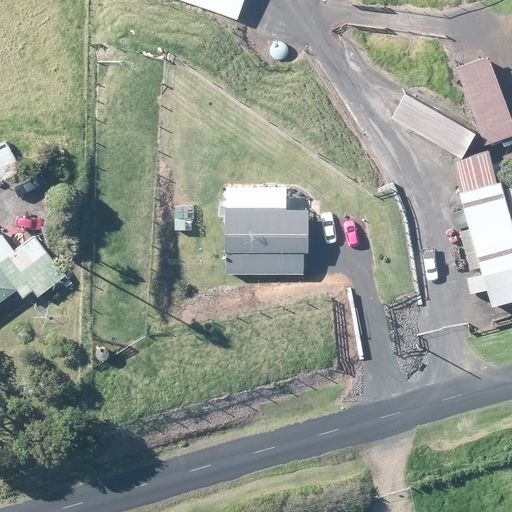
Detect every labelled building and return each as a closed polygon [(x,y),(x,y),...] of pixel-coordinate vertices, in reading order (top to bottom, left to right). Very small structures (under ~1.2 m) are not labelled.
[(242,0),(176,0),(235,20),(242,0)] [(511,135),(511,125),(486,57),(456,69),(485,146),(511,135)] [(474,134),(405,95),(391,119),(460,158),(474,134)] [(456,185),(459,194),(471,237),(461,240),(470,269),(479,267),(490,307),(511,301),(511,230),(501,191),(490,153),(435,169),(441,190),(456,185)] [(286,209),(285,188),(224,188),(224,276),(303,275),(302,209),(286,209)] [(0,266),(0,301),(17,288),(21,295),(59,266),(37,238),(0,266)]
